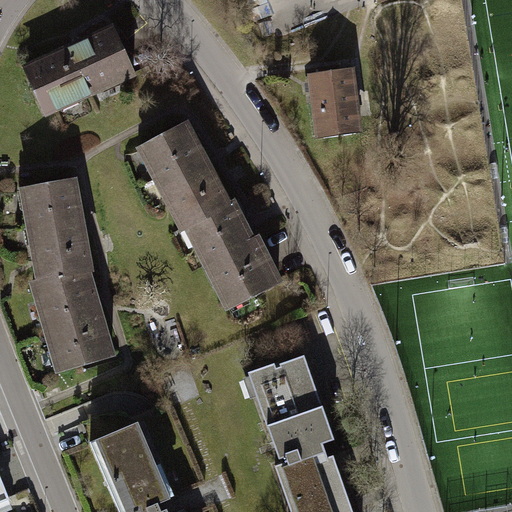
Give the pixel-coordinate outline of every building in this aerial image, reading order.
[(108,27),(15,69),(39,123),(132,83),(108,27)] [(352,72),(303,77),(311,143),(360,137),(352,72)] [(180,126),(128,153),(173,239),(225,206),(180,126)] [(70,184),(9,195),(23,286),(86,279),(70,184)] [(225,206),(173,239),(221,319),(274,289),(225,206)] [(86,279),(23,286),(50,380),(111,363),(86,279)] [(303,353),(242,376),(250,398),(256,396),(265,422),(270,436),(294,511),(357,511),(336,453),(326,456),(324,451),(321,442),(334,437),(327,418),(322,403),(303,353)] [(172,511),(137,420),(88,439),(117,511),(172,511)] [(0,479),(0,511),(10,508),(0,479)]
